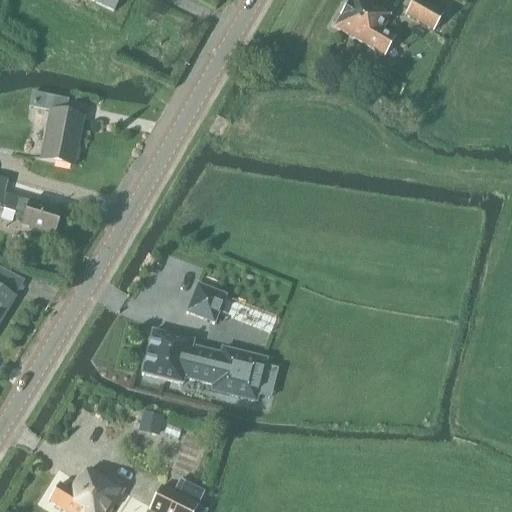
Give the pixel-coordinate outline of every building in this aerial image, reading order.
[(84,0),(113,14),(120,0),(84,0)] [(384,59),(395,40),(382,33),(390,18),(380,12),(381,10),(363,0),(349,0),(333,29),(384,59)] [(433,33),(443,16),(415,0),(405,17),(433,33)] [(68,102),(32,95),(25,93),(22,109),(29,110),(50,114),(41,162),(72,168),(82,120),(65,116),(68,102)] [(52,238),(60,213),(28,203),(28,204),(3,196),(7,182),(0,180),(0,206),(0,207),(0,209),(24,218),(21,228),(52,238)] [(225,298),(198,287),(187,314),(214,325),(225,298)] [(0,323),(14,300),(0,291),(0,323)] [(193,349),(153,339),(142,381),(182,392),(184,386),(212,394),(211,399),(255,411),(266,368),(222,357),(220,363),(192,355),(193,349)] [(160,434),(165,417),(140,410),(137,420),(150,424),(148,430),(160,434)] [(62,511),(111,511),(124,492),(89,470),(82,482),(77,479),(69,492),(59,486),(48,503),(62,511)] [(180,480),(173,495),(160,489),(148,511),(195,511),(206,493),(180,480)]
